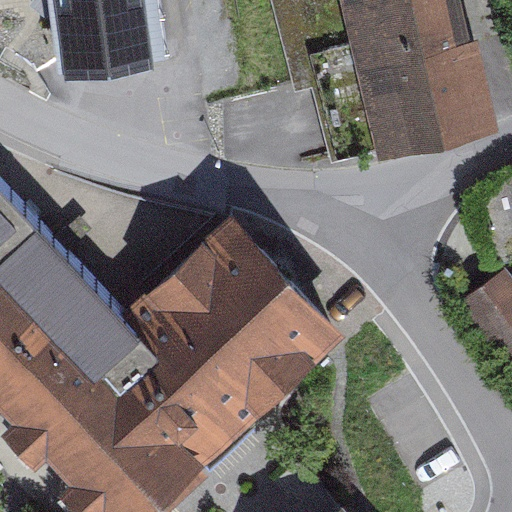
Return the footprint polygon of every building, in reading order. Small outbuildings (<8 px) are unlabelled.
[(34,0),(47,76),(173,54),(163,0),(34,0)] [(329,0),(377,149),(502,110),(467,0),(329,0)] [(0,415),(90,511),(109,511),(303,332),(205,228),(111,315),(0,196),(0,415)] [(511,286),(499,271),(462,301),(511,360),(511,286)] [(353,511),(339,496),(320,511),(353,511)]
